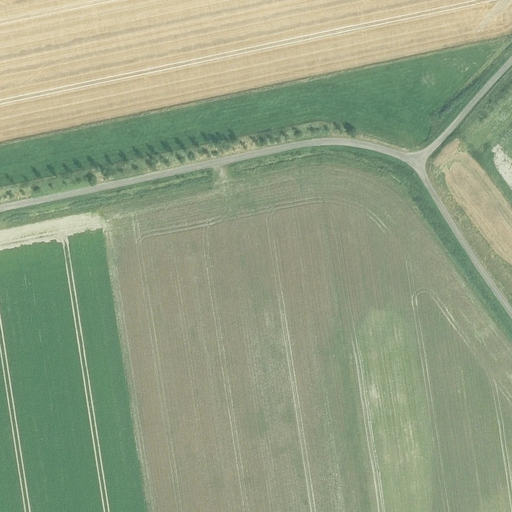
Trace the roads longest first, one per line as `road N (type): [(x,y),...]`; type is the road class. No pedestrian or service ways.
road 1 (track): [(0,209),(318,146),(357,144),(415,162)]
road 2 (track): [(511,313),(415,162)]
road 3 (track): [(511,61),(415,162)]
